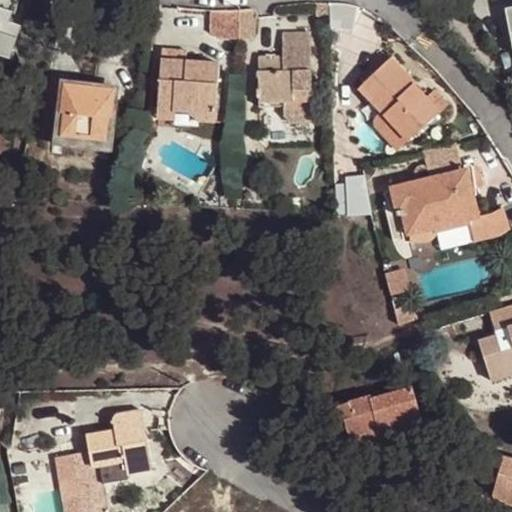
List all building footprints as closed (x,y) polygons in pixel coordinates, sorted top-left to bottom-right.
[(18,32),(6,28),(10,13),(0,9),(0,49),(11,53),(18,32)] [(240,20),(241,10),(211,10),(211,20),(240,20)] [(310,34),(282,34),(283,57),(275,57),(267,57),(258,58),(259,102),(283,101),(284,106),(284,116),(290,123),(312,122),(310,34)] [(164,49),(163,60),(186,62),(187,51),(164,49)] [(371,102),(382,114),(406,142),(440,111),(414,83),(415,81),(393,58),(364,85),(376,98),(371,102)] [(219,64),(186,62),(163,60),(159,110),(216,114),(219,64)] [(100,88),(65,84),(60,118),(56,117),(53,142),(113,149),(116,124),(112,123),(115,96),(99,94),(100,88)] [(116,89),(100,88),(99,94),(115,96),(116,89)] [(215,123),(216,114),(159,110),(158,118),(215,123)] [(372,122),(396,151),(406,142),(382,114),(372,122)] [(458,146),(421,155),(424,166),(421,166),(417,168),(414,172),(415,177),(418,181),(389,188),(396,215),(387,217),(392,240),(406,237),(408,245),(436,238),(434,230),(467,222),(470,234),(472,242),(495,236),(506,228),(502,213),(478,219),(470,192),(483,189),(477,167),(465,171),(458,146)] [(349,173),(351,213),(374,212),(371,171),(349,173)] [(437,242),(470,234),(467,222),(434,230),(436,238),(437,242)] [(404,270),(386,274),(391,294),(409,290),(404,270)] [(408,306),(395,309),(400,326),(426,318),(422,308),(419,305),(408,306)] [(511,306),(489,314),(496,337),(479,342),(491,382),(511,375),(511,306)] [(381,437),(422,426),(412,388),(372,399),(371,397),(331,407),(336,424),(344,422),(349,439),(380,430),(381,437)] [(127,474),(126,467),(151,464),(144,412),(113,416),(115,431),(87,435),(89,451),(73,453),(81,511),(108,511),(104,483),(128,480),(127,474)] [(381,437),(380,430),(349,439),(344,422),(336,424),(344,455),(383,444),(381,437)] [(511,459),(502,457),(492,500),(511,505),(511,459)] [(151,464),(126,467),(127,474),(152,471),(151,464)] [(0,511),(12,511),(10,503),(0,505),(0,511)]
